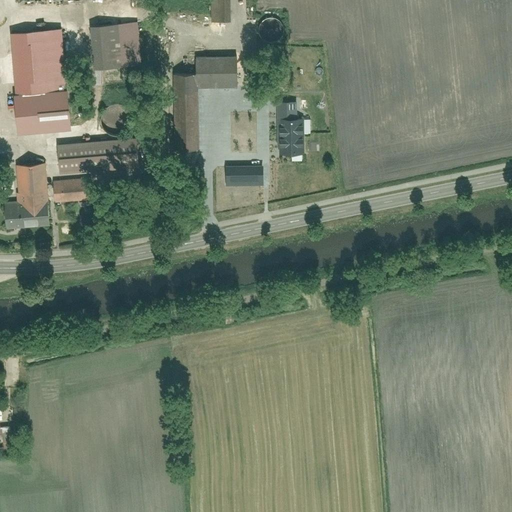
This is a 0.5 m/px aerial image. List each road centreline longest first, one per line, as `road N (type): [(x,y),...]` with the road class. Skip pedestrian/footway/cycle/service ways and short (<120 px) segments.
road 1 (unclassified): [(0,348),(511,244)]
road 2 (tertiary): [(0,268),(88,262),(511,179)]
